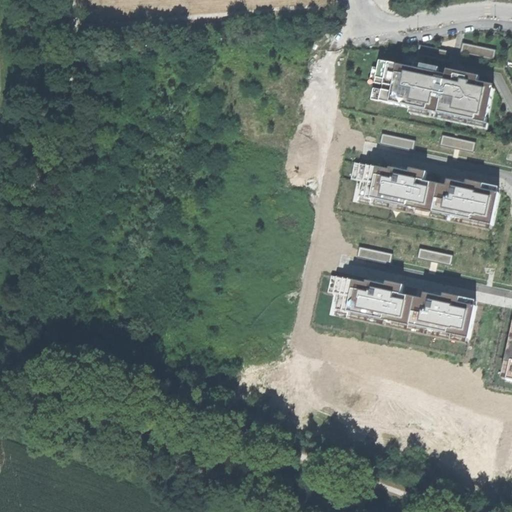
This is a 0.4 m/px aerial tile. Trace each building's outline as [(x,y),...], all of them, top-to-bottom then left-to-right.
[(463,43),(460,54),(494,61),(496,50),(463,43)] [(419,45),(417,56),(451,63),(453,53),(419,45)] [(373,67),(370,82),(384,85),(383,91),(374,89),(372,100),(385,103),(385,102),(411,108),(410,114),(488,130),(489,124),(487,124),(494,90),(478,86),(479,83),(479,82),(480,77),(447,70),(446,76),(445,79),(438,78),(440,69),(404,61),(403,66),(391,64),(391,63),(380,61),(378,68),(373,67)] [(414,138),(381,131),(379,141),(412,148),(414,138)] [(474,140),(442,132),(439,142),(472,150),(474,140)] [(375,167),(354,163),(351,180),(356,181),(353,199),(489,227),(498,186),(465,179),(464,182),(446,179),(445,183),(422,178),(424,169),(407,165),(406,168),(388,164),(388,167),(376,164),(375,167)] [(391,251),(358,243),(355,253),(389,261),(391,251)] [(452,253),(419,245),(416,256),(449,264),(452,253)] [(309,275),(297,318),(312,322),(325,279),(309,275)] [(363,281),(350,278),(350,280),(329,276),(325,297),(333,298),(331,312),(467,340),(474,303),(442,296),(441,300),(427,297),(426,301),(399,296),(401,286),(364,279),(363,281)] [(511,317),(511,318),(499,379),(511,381),(511,317)]
